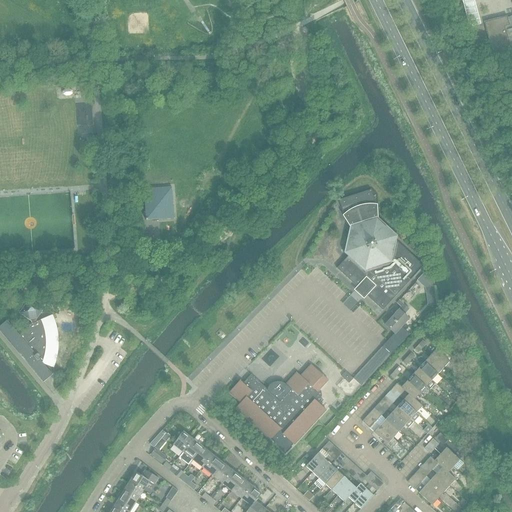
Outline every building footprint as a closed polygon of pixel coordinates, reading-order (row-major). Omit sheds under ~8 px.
[(461,0),(469,27),(473,26),(476,25),(480,24),(474,0),(461,0)] [(511,0),(511,2),(511,15),(507,17),(506,16),(483,22),(492,54),(510,49),(509,47),(511,46),(511,0)] [(145,220),(173,218),(171,187),(143,189),(145,220)] [(397,235),(385,224),(376,216),(376,208),(371,189),(338,199),(344,218),(345,218),(349,225),(343,252),(347,256),(336,268),(362,291),(382,310),(417,272),(393,251),(397,235)] [(434,281),(425,273),(417,281),(425,288),(428,307),(436,306),(434,281)] [(52,374),(43,363),(52,367),(54,362),(55,358),(56,354),(56,349),(57,345),(57,341),(56,336),(56,332),(55,328),(54,324),(53,320),(51,315),(36,321),(36,319),(39,314),(43,308),(36,303),(29,298),(19,313),(30,321),(31,323),(15,330),(7,320),(0,325),(0,328),(44,381),(52,374)] [(398,346),(409,334),(401,327),(408,318),(403,314),(408,309),(403,304),(385,325),(394,333),(389,338),(398,346)] [(353,378),(361,386),(398,346),(389,338),(353,378)] [(436,348),(430,355),(443,367),(449,360),(436,348)] [(430,355),(424,361),(438,373),(443,367),(430,355)] [(424,361),(418,368),(432,380),(438,373),(424,361)] [(240,380),(229,392),(240,402),(235,408),(270,440),(284,454),(293,444),(325,409),(319,404),(323,400),(318,395),(317,391),(327,380),(310,364),(300,375),(296,372),(285,384),(285,383),(284,383),(283,382),(282,382),(281,382),(281,381),(280,381),(279,381),(278,381),(277,381),(276,381),(275,381),(273,382),(274,389),(270,392),(251,374),(243,383),(240,380)] [(393,379),(402,369),(398,366),(390,375),(393,379)] [(418,368),(413,374),(426,386),(429,389),(435,382),(432,380),(418,368)] [(353,378),(345,371),(341,376),(349,383),(353,378)] [(413,374),(407,380),(420,393),(426,386),(413,374)] [(420,393),(407,380),(401,387),(408,393),(414,399),(415,399),(420,393)] [(393,387),(391,389),(399,396),(401,394),(393,387)] [(399,396),(391,389),(389,391),(397,398),(399,396)] [(408,393),(402,400),(416,412),(419,415),(416,412),(422,406),(415,399),(414,399),(408,393)] [(381,400),(379,402),(387,409),(389,407),(381,400)] [(402,400),(397,406),(410,419),(414,422),(419,415),(416,412),(402,400)] [(387,409),(379,402),(377,404),(385,411),(387,409)] [(397,406),(391,413),(404,425),(408,428),(414,422),(410,419),(397,406)] [(369,413),(368,415),(375,422),(377,420),(369,413)] [(391,413),(385,419),(399,431),(404,425),(391,413)] [(375,422),(368,415),(366,417),(373,424),(375,422)] [(385,419),(379,425),(393,438),(399,431),(385,419)] [(423,430),(427,433),(432,428),(428,424),(423,430)] [(393,438),(379,425),(373,432),(387,444),(393,438)] [(173,444),(183,452),(193,439),(183,431),(173,444)] [(193,439),(183,452),(192,460),(202,447),(193,439)] [(433,439),(428,443),(434,448),(438,444),(433,439)] [(424,448),(428,451),(430,453),(434,448),(428,443),(424,448)] [(326,453),(328,455),(335,447),(333,445),(326,453)] [(202,447),(192,460),(202,467),(212,455),(202,447)] [(335,447),(328,455),(330,456),(337,449),(335,447)] [(446,447),(440,454),(453,466),(457,469),(463,462),(446,447)] [(162,463),(167,457),(156,448),(151,455),(162,463)] [(305,466),(312,472),(324,458),(318,452),(305,466)] [(453,466),(440,454),(434,460),(441,467),(442,467),(447,472),(448,472),(453,466)] [(212,455),(202,467),(212,475),(222,462),(212,455)] [(339,464),(341,466),(348,459),(346,457),(339,464)] [(324,458),(312,472),(318,478),(331,464),(324,458)] [(348,459),(341,466),(343,468),(350,460),(348,459)] [(426,460),(424,462),(432,469),(434,467),(426,460)] [(171,466),(166,462),(162,466),(168,470),(171,466)] [(222,462),(212,475),(222,483),(232,470),(222,462)] [(432,469),(424,462),(422,464),(430,471),(432,469)] [(331,464),(318,478),(325,484),(337,470),(331,464)] [(171,466),(168,470),(174,475),(177,471),(171,466)] [(442,467),(441,467),(436,473),(449,485),(455,479),(448,472),(447,472),(442,467)] [(351,476),(353,478),(360,470),(358,469),(351,476)] [(135,472),(128,483),(142,491),(149,481),(154,484),(157,478),(145,470),(141,476),(135,472)] [(232,470),(222,483),(231,490),(241,478),(232,470)] [(337,470),(325,484),(331,489),(343,476),(337,470)] [(360,470),(353,478),(355,480),(362,472),(360,470)] [(414,473),(413,475),(420,482),(422,480),(414,473)] [(436,473),(430,480),(443,492),(449,485),(436,473)] [(420,482),(413,475),(411,477),(419,484),(420,482)] [(343,476),(331,489),(337,495),(350,482),(343,476)] [(368,483),(370,485),(377,477),(375,476),(368,483)] [(191,482),(185,477),(182,481),(188,485),(191,482)] [(377,477),(370,485),(372,487),(379,479),(377,477)] [(241,478),(231,490),(241,498),(251,485),(241,478)] [(430,480),(424,486),(437,498),(443,492),(430,480)] [(197,486),(191,482),(188,485),(193,490),(197,486)] [(350,482),(337,495),(344,501),(348,497),(356,487),(350,482)] [(128,483),(122,493),(136,502),(142,491),(128,483)] [(348,497),(354,502),(366,489),(360,483),(356,487),(348,497)] [(251,485),(241,498),(251,506),(255,501),(261,493),(251,485)] [(437,498),(424,486),(418,492),(432,504),(437,498)] [(366,489),(354,502),(361,508),(373,495),(366,489)] [(210,497),(205,492),(201,496),(207,501),(210,497)] [(122,493),(115,503),(128,511),(129,511),(136,502),(122,493)] [(210,497),(207,501),(213,505),(216,501),(210,497)] [(167,498),(162,504),(166,507),(171,501),(167,498)] [(251,506),(245,511),(261,511),(264,509),(255,501),(251,506)] [(397,510),(399,511),(406,504),(404,502),(397,510)] [(128,511),(115,503),(109,511),(128,511)]
